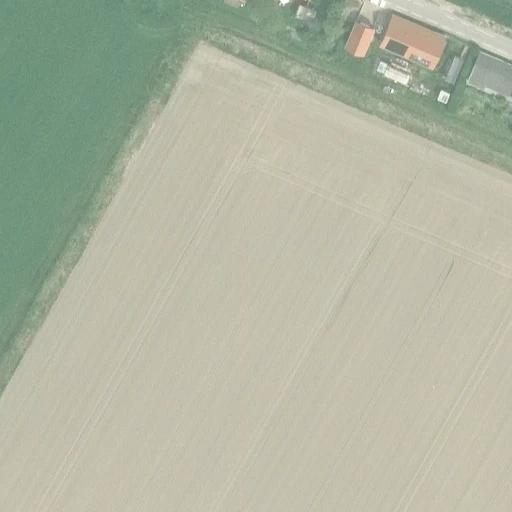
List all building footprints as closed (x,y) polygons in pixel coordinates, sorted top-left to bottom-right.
[(316,9),(300,2),(295,14),(311,21),(316,9)] [(384,34),(380,43),(404,54),(408,46),(434,57),(430,65),(432,65),(444,36),(392,15),(384,34)] [(346,45),(363,52),(373,27),(357,20),(346,45)] [(411,70),(415,60),(391,51),(387,60),(411,70)] [(511,80),(511,65),(479,51),(467,79),(482,86),(484,82),(507,93),(511,80)] [(435,64),(429,79),(440,84),(446,69),(435,64)]
